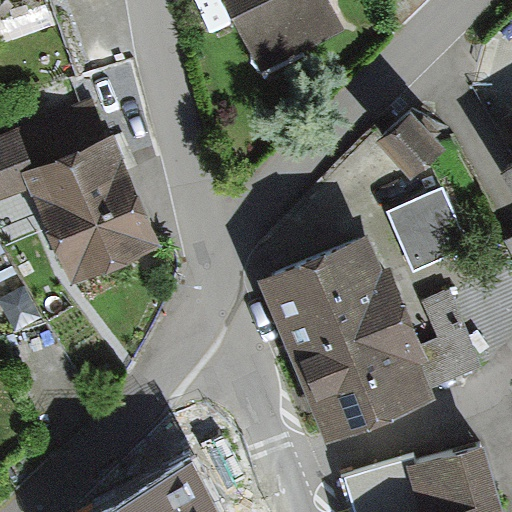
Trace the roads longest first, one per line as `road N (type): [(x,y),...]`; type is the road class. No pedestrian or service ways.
road 1 (residential): [(213,250),(469,0)]
road 2 (residential): [(25,511),(229,306)]
road 3 (residential): [(213,250),(150,0)]
road 4 (residential): [(304,511),(229,306)]
